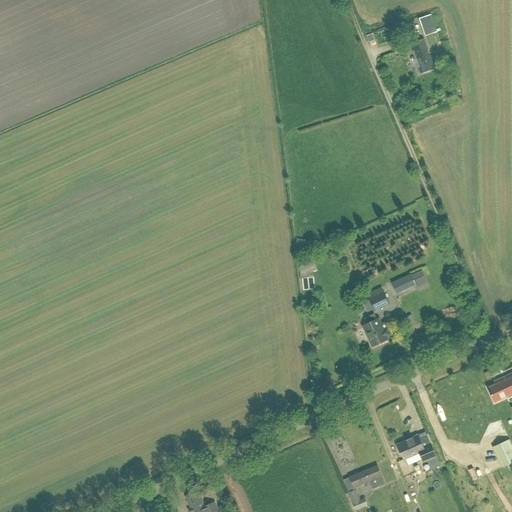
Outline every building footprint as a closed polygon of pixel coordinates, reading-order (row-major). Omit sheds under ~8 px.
[(431,15),(419,18),(425,36),(437,32),(431,15)] [(410,44),(420,73),(434,68),(424,39),(410,44)] [(413,281),(414,284),(426,279),(420,265),(389,278),(394,290),(413,281)] [(389,302),(384,293),(370,300),(374,309),(389,302)] [(387,336),(389,336),(387,332),(389,331),(387,328),(384,329),(379,318),(362,326),(372,347),(389,339),(387,336)] [(424,328),(411,329),(411,337),(424,337),(424,328)] [(501,382),(488,388),(495,403),(508,397),(509,400),(511,398),(511,373),(500,379),(501,382)] [(423,461),(436,456),(431,444),(423,447),(418,435),(410,438),(411,439),(397,445),(404,459),(419,453),(423,461)] [(502,467),(511,462),(511,444),(510,440),(493,447),(502,467)] [(377,465),(349,477),(354,488),(369,481),(372,489),(385,484),(377,465)] [(398,484),(388,488),(393,500),(403,496),(398,484)] [(355,489),(348,492),(355,509),(367,504),(365,498),(360,500),(355,489)] [(205,506),(198,490),(185,496),(191,511),(220,511),(215,501),(205,506)]
